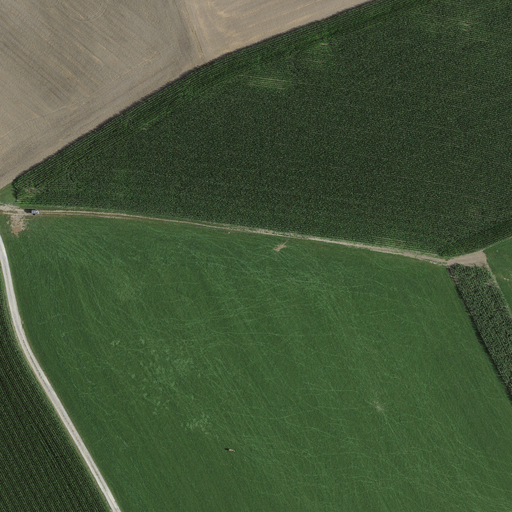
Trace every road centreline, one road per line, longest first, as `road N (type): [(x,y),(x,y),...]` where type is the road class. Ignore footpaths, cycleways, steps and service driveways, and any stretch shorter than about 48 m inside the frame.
road 1 (track): [(0,208),(183,221),(448,261),(485,256)]
road 2 (track): [(0,249),(20,335),(117,511)]
